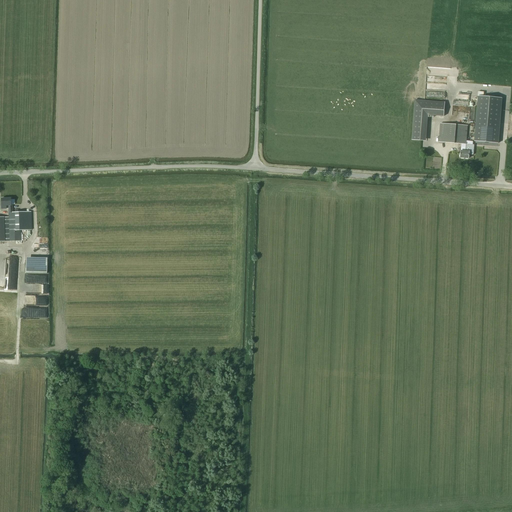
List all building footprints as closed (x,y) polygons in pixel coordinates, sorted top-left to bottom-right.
[(453,83),(504,86),(505,61),(455,58),(453,83)] [(475,141),(499,143),(502,99),(478,97),(475,141)] [(412,140),(422,141),(424,115),(444,116),(445,102),(415,100),(412,140)] [(462,144),(462,151),(461,151),(460,158),(469,158),(469,155),(474,155),(475,146),(475,145),(471,145),(471,141),(467,141),(468,126),(440,124),(439,142),(455,144),(462,144)] [(1,199),(1,205),(1,209),(6,208),(6,205),(8,205),(9,217),(5,217),(0,216),(0,241),(5,242),(5,241),(20,241),(20,231),(32,230),(31,212),(15,212),(13,212),(13,204),(11,204),(11,199),(1,199)] [(47,258),(26,258),(25,273),(47,274),(47,258)]
